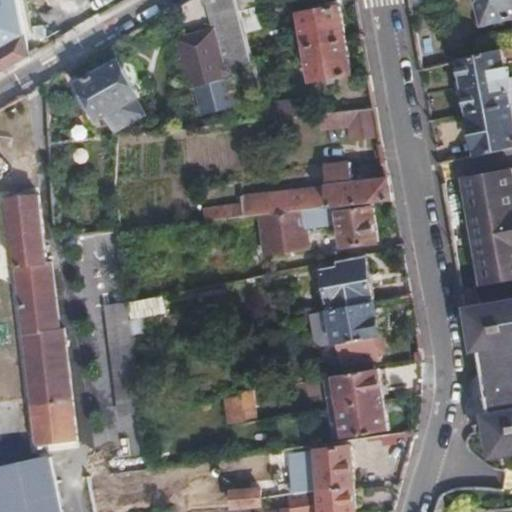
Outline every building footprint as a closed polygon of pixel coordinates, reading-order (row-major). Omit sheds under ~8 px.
[(0,0),(0,72),(10,67),(33,53),(22,0),(0,0)] [(239,0),(209,0),(226,56),(192,66),(209,124),(270,108),(242,9),(239,0)] [(239,0),(242,9),(259,6),(264,0),(239,0)] [(411,0),(413,10),(431,7),(430,0),(411,0)] [(511,0),(479,0),(486,25),(511,18),(511,0)] [(305,12),(311,47),(350,40),(344,6),(305,12)] [(417,30),(424,69),(441,65),(435,27),(417,30)] [(311,47),(316,80),(355,73),(350,40),(311,47)] [(465,85),(501,78),(499,66),(496,67),(494,57),(505,55),(504,49),(460,60),(465,85)] [(123,58),(82,78),(87,90),(82,92),(90,108),(95,105),(100,117),(110,112),(122,135),(159,131),(140,96),(142,95),(123,58)] [(503,90),(501,78),(465,85),(470,114),(472,113),(511,104),(511,99),(502,101),(500,91),(503,90)] [(511,149),(511,104),(472,113),(481,156),(511,149)] [(341,110),(343,140),(377,138),(376,108),(341,110)] [(251,204),(210,208),(211,218),(262,213),(376,201),(395,199),(391,177),(358,180),(355,159),(331,161),(333,186),(250,194),(251,204)] [(511,170),(468,177),(485,282),(511,277),(511,170)] [(10,195),(40,443),(80,438),(66,325),(61,326),(53,258),(49,259),(40,192),(10,195)] [(262,213),(269,257),(312,251),(310,230),(343,226),(346,246),(381,243),(376,201),(262,213)] [(327,271),(333,309),(379,301),(372,259),(342,264),(342,268),(327,271)] [(478,287),(467,288),(469,302),(480,300),(478,287)] [(164,297),(130,303),(135,343),(147,341),(144,317),(166,313),(164,297)] [(471,310),(471,315),(477,314),(482,313),(481,308),(480,300),(469,302),(471,310)] [(379,301),(333,309),(338,342),(349,341),(353,362),(380,357),(377,336),(384,335),(379,301)] [(130,303),(107,306),(121,410),(144,407),(135,343),(130,303)] [(511,303),(481,308),(482,313),(477,314),(493,402),(503,401),(505,414),(495,416),(502,455),(511,453),(511,303)] [(162,401),(158,367),(139,370),(144,404),(162,401)] [(15,368),(0,371),(0,397),(20,394),(15,368)] [(390,397),(386,368),(340,375),(344,404),(390,397)] [(255,388),(241,390),(245,418),(251,417),(258,416),(255,388)] [(390,397),(344,404),(348,435),(395,428),(390,397)] [(503,401),(493,402),(495,416),(505,414),(503,401)] [(258,416),(251,417),(255,443),(270,441),(266,415),(258,416)] [(320,448),(324,486),(358,483),(354,443),(320,448)] [(64,511),(51,456),(4,467),(14,511),(64,511)] [(361,511),(358,483),(324,486),(326,511),(361,511)] [(263,485),(234,488),(235,497),(264,495),(263,485)] [(264,495),(235,497),(236,505),(264,502),(264,495)]
